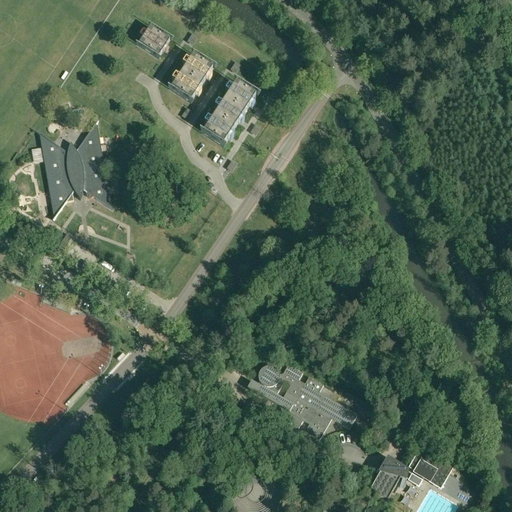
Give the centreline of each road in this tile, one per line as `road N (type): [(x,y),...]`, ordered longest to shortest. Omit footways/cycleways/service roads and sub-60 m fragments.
road 1 (track): [(478,465),(480,424),(417,342),(310,115),(290,87),(156,0)]
road 2 (tertiary): [(511,363),(346,61)]
road 3 (unclassified): [(156,336),(346,61)]
road 4 (unclassified): [(0,502),(156,336)]
road 5 (residential): [(156,336),(0,237)]
